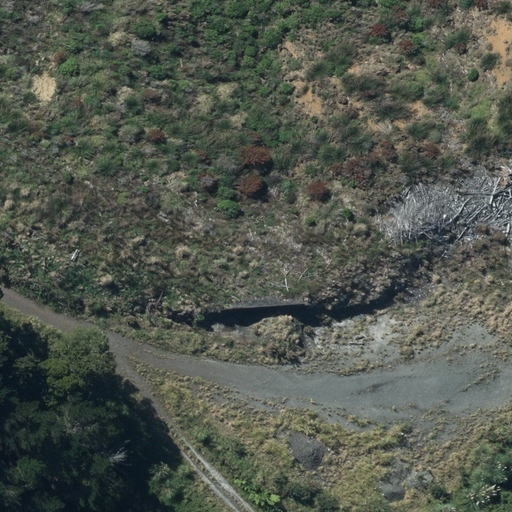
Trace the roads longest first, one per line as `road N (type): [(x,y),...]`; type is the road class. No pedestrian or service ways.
road 1 (track): [(115,350),(450,397),(511,367)]
road 2 (track): [(264,511),(115,350),(0,275)]
